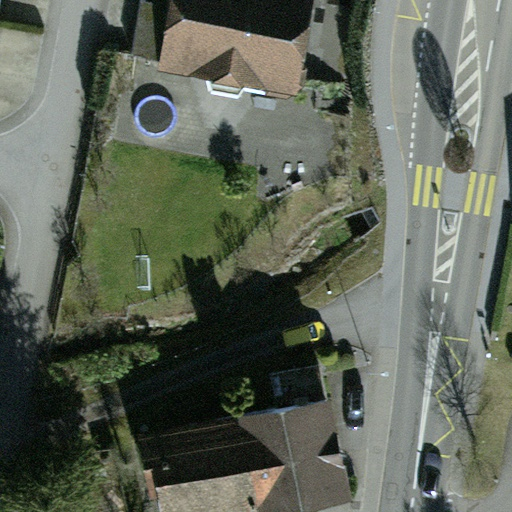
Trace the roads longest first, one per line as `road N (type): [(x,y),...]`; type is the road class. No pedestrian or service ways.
road 1 (residential): [(437,302),(386,301),(11,430)]
road 2 (secondary): [(437,302),(483,0)]
road 3 (residential): [(61,174),(11,430)]
road 4 (secondary): [(410,511),(437,302)]
road 5 (residential): [(91,0),(61,174)]
